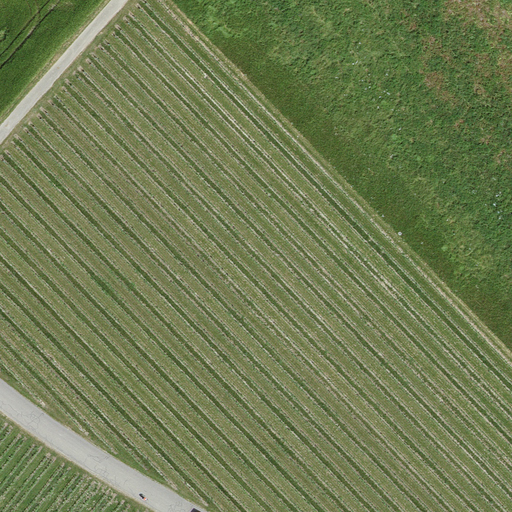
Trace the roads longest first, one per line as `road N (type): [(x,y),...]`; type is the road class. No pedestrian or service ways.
road 1 (track): [(158,0),(511,368)]
road 2 (unclassified): [(181,511),(0,394)]
road 3 (track): [(120,0),(0,139)]
